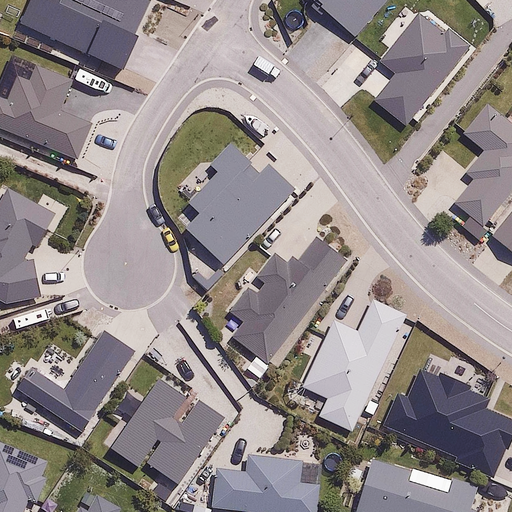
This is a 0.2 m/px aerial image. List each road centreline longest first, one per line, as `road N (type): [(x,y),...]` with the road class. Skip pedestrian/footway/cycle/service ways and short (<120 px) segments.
road 1 (residential): [(211,35),(329,137),(419,255),(511,330)]
road 2 (residential): [(126,265),(132,160),(148,122),(211,35)]
